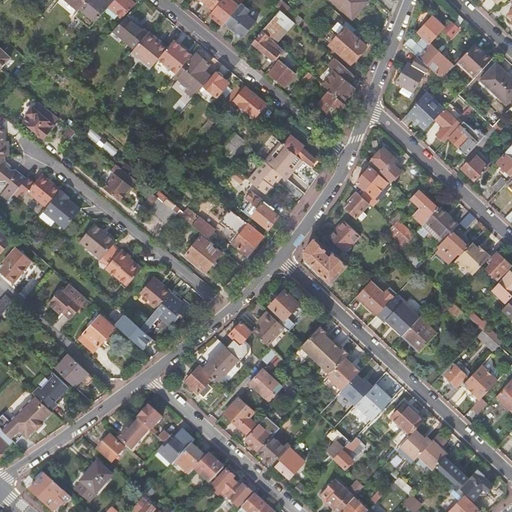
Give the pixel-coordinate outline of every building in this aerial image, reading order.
[(66,0),(78,9),(85,0),(66,0)] [(81,21),(88,27),(108,6),(106,4),(109,0),(108,0),(101,0),(100,0),(85,0),(77,11),(84,17),(81,21)] [(130,0),(112,0),(108,6),(121,18),(134,4),(130,0)] [(242,0),(220,0),(209,14),(222,24),(223,22),(232,12),(234,11),(236,8),(240,3),(242,0)] [(284,13),(289,7),(285,3),(281,0),(278,0),(274,5),(279,9),(284,13)] [(367,0),(332,0),(352,18),(368,0),(367,0)] [(232,12),(223,22),(228,26),(229,27),(233,31),(234,33),(234,34),(238,38),(241,38),(255,22),(246,14),(249,10),(240,3),(236,8),(234,11),(232,12)] [(302,19),(289,7),(284,13),(293,21),(297,25),(302,19)] [(261,29),(275,42),(293,21),(284,13),(279,9),(261,29)] [(126,15),(110,32),(133,50),(147,32),(126,15)] [(464,20),(459,15),(452,22),(457,27),(464,20)] [(414,42),(409,48),(418,57),(430,44),(444,29),(446,26),(445,25),(444,27),(433,17),(418,32),(424,38),(418,44),(414,42)] [(369,41),(355,28),(351,32),(345,26),(344,27),(337,21),(331,28),(338,33),(329,44),(350,63),(366,45),(365,45),(369,41)] [(446,26),(444,29),(451,37),(459,29),(457,27),(452,22),(451,21),(446,26)] [(253,43),(272,59),(278,52),(280,54),(283,50),(275,42),(261,29),(256,35),(258,36),(253,43)] [(133,50),(131,51),(144,61),(151,67),(157,59),(166,48),(155,39),(156,38),(148,31),(147,32),(133,50)] [(157,59),(175,74),(191,55),(173,40),(167,47),(166,48),(157,59)] [(475,43),(458,61),(475,76),(491,58),(475,43)] [(0,44),(0,66),(1,68),(12,54),(0,44)] [(428,66),(441,79),(447,73),(454,66),(430,44),(418,57),(428,66)] [(175,74),(174,75),(189,88),(185,92),(192,97),(210,75),(206,72),(204,70),(209,64),(196,53),(193,56),(191,54),(191,55),(175,74)] [(399,92),(409,98),(413,92),(424,72),(428,66),(418,57),(413,65),(407,62),(395,82),(403,86),(399,92)] [(353,74),(335,58),(329,65),(334,69),(322,84),(323,84),(330,90),(342,101),(349,93),(350,94),(355,87),(347,80),(353,74)] [(279,60),(268,73),(285,87),(295,74),(292,71),(293,69),(291,67),(290,69),(279,60)] [(481,79),(493,90),(507,75),(496,64),(497,64),(496,63),(481,79)] [(215,71),(203,86),(217,97),(228,83),(229,84),(230,83),(215,71)] [(322,84),(308,71),(297,84),(301,87),(308,79),(320,88),(323,84),(322,84)] [(447,73),(441,79),(458,95),(464,88),(470,82),(466,79),(466,80),(465,80),(460,85),(447,73)] [(511,79),(507,75),(493,90),(506,103),(511,97),(511,79)] [(237,84),(219,105),(223,108),(231,99),(253,117),(265,103),(242,84),(240,87),(237,84)] [(345,103),(342,101),(330,90),(318,103),(334,117),(345,103)] [(445,109),(425,91),(408,112),(415,119),(417,117),(422,122),(420,123),(426,129),(436,118),(445,109)] [(58,117),(38,101),(34,107),(32,105),(26,112),(28,114),(22,121),(44,138),(52,129),(50,127),(54,123),(58,117)] [(223,108),(219,105),(207,120),(211,123),(223,108)] [(283,111),(278,107),(262,127),(270,133),(275,127),(274,127),(271,125),(283,111)] [(133,119),(139,112),(134,108),(128,115),(133,119)] [(146,109),(137,121),(143,126),(150,117),(148,115),(150,112),(146,109)] [(458,122),(445,109),(436,118),(444,126),(437,134),(445,142),(449,137),(464,121),(462,118),(458,122)] [(285,113),(283,111),(271,125),(274,127),(285,113)] [(464,121),(449,137),(467,154),(477,144),(482,138),(464,121)] [(76,131),(69,126),(61,136),(68,141),(76,131)] [(499,133),(493,127),(482,138),(477,144),(483,149),(499,133)] [(235,133),(222,148),(235,159),(248,144),(235,133)] [(290,135),(283,144),(296,155),(297,154),(313,168),(318,161),(303,148),(304,146),(290,135)] [(268,163),(282,175),(286,178),(291,171),(290,171),(294,166),(290,162),(296,155),(283,144),(281,142),(275,150),(279,153),(275,157),(274,156),(272,160),(268,163)] [(511,146),(497,162),(510,175),(511,172),(511,146)] [(386,177),(390,181),(393,179),(395,180),(398,176),(397,174),(399,172),(391,165),(396,159),(384,147),(371,161),(381,171),(380,172),(386,177)] [(481,160),(483,158),(477,152),(462,167),(475,179),(488,166),(481,160)] [(271,154),(265,161),(268,163),(272,160),(274,156),(271,154)] [(4,155),(0,155),(0,179),(6,180),(9,183),(0,194),(0,195),(7,201),(14,193),(17,189),(26,179),(15,170),(8,169),(8,163),(4,160),(4,155)] [(290,171),(291,171),(301,159),(296,155),(290,162),(294,166),(290,171)] [(489,164),(483,158),(481,160),(488,166),(489,164)] [(249,181),(264,193),(275,179),(277,181),(282,175),(268,163),(265,161),(249,181)] [(136,180),(116,163),(110,170),(115,173),(104,187),(120,200),(127,191),(132,186),(136,180)] [(380,172),(377,169),(375,171),(370,166),(357,182),(365,190),(361,195),(369,203),(373,206),(378,201),(376,198),(391,182),(390,181),(386,177),(380,172)] [(235,169),(230,175),(241,184),(246,178),(235,169)] [(41,173),(39,175),(51,185),(53,183),(41,173)] [(17,189),(14,193),(17,196),(20,192),(24,195),(27,191),(46,207),(60,190),(53,183),(51,185),(39,175),(33,182),(27,177),(27,178),(26,178),(26,179),(17,189)] [(490,190),(494,195),(504,185),(499,180),(490,190)] [(46,207),(44,209),(64,227),(79,209),(67,199),(68,197),(60,190),(46,207)] [(273,208),(259,197),(252,191),(246,198),(251,202),(244,210),(252,216),(268,229),(278,216),(273,212),(271,210),(273,208)] [(361,195),(357,191),(349,200),(351,202),(346,208),(356,217),(369,203),(361,195)] [(424,193),(417,200),(426,209),(418,218),(425,224),(432,216),(431,215),(439,206),(424,193)] [(155,213),(163,203),(158,199),(150,209),(155,213)] [(176,212),(164,203),(163,203),(155,213),(175,229),(184,219),(176,212)] [(385,207),(380,213),(390,222),(395,216),(385,207)] [(458,224),(440,207),(432,216),(425,224),(424,225),(442,241),(452,231),(458,224)] [(222,220),(237,231),(245,219),(231,208),(222,220)] [(473,216),(469,212),(461,221),(465,225),(473,216)] [(395,216),(390,222),(409,240),(414,235),(400,222),(405,217),(401,213),(396,217),(395,216)] [(199,216),(192,225),(213,243),(220,234),(199,216)] [(328,256),(340,267),(352,257),(346,251),(361,235),(344,220),(329,236),(326,234),(321,239),(328,256)] [(248,223),(233,243),(248,255),(264,236),(248,223)] [(89,247),(102,258),(113,244),(115,241),(94,224),(80,242),(88,248),(89,247)] [(0,253),(0,254),(11,242),(0,231),(0,253)] [(442,241),(437,246),(440,248),(437,252),(449,263),(459,252),(461,254),(468,246),(452,231),(442,241)] [(201,235),(185,255),(206,271),(221,252),(201,235)] [(325,286),(341,268),(340,267),(328,256),(326,259),(320,254),(323,251),(311,239),(299,255),(299,262),(300,262),(325,286)] [(473,274),(490,256),(479,246),(477,248),(472,242),(468,246),(461,254),(455,260),(460,265),(464,266),(473,274)] [(102,258),(99,261),(106,267),(127,286),(127,285),(140,270),(127,259),(129,257),(121,250),(120,250),(113,244),(102,258)] [(0,271),(12,282),(26,267),(32,261),(16,247),(2,262),(5,264),(0,269),(0,271)] [(403,247),(399,251),(407,258),(410,254),(403,247)] [(493,261),(486,268),(498,279),(510,265),(497,252),(491,259),(493,261)] [(127,259),(140,270),(142,268),(129,257),(127,259)] [(32,261),(26,267),(31,271),(37,265),(32,261)] [(501,305),(511,294),(511,272),(509,270),(488,293),(501,305)] [(149,303),(157,309),(171,291),(153,276),(141,292),(151,301),(149,303)] [(368,284),(361,277),(356,282),(364,288),(368,284)] [(368,284),(364,288),(357,296),(371,309),(385,295),(371,281),(368,284)] [(78,311),(82,305),(88,299),(68,283),(63,289),(61,287),(48,302),(60,314),(63,310),(64,309),(66,310),(64,312),(71,318),(78,311)] [(157,309),(153,313),(170,327),(181,314),(184,316),(193,305),(183,297),(179,301),(176,298),(181,292),(175,287),(171,291),(157,309)] [(284,327),(288,331),(295,324),(292,322),(304,309),(284,290),(269,306),(276,312),(273,316),(284,327)] [(414,304),(399,291),(383,308),(398,321),(414,304)] [(5,295),(0,300),(0,313),(12,301),(5,295)] [(511,298),(502,308),(511,317),(511,298)] [(464,312),(452,301),(447,307),(458,317),(464,312)] [(414,304),(398,321),(402,326),(418,309),(414,304)] [(470,310),(466,314),(483,329),(486,326),(487,325),(470,310)] [(257,335),(267,345),(281,332),(284,327),(273,316),(267,311),(261,318),(263,321),(259,325),(253,332),(257,335)] [(100,314),(79,338),(94,351),(115,327),(100,314)] [(141,328),(126,315),(117,325),(138,344),(147,334),(141,328)] [(437,332),(420,316),(403,334),(420,350),(437,332)] [(251,330),(242,322),(230,334),(240,344),(246,338),(250,342),(257,335),(253,332),(251,330)] [(327,332),(320,326),(302,345),(296,351),(305,358),(309,354),(316,360),(323,366),(319,371),(326,378),(328,376),(346,357),(350,353),(343,347),(341,349),(339,347),(327,336),(325,334),(327,332)] [(486,326),(483,329),(499,345),(504,339),(501,336),(498,339),(496,337),(497,336),(486,326)] [(499,345),(483,329),(478,335),(494,351),(499,345)] [(267,345),(271,348),(272,349),(284,335),(281,332),(267,345)] [(225,345),(204,368),(218,381),(239,358),(225,345)] [(6,354),(1,359),(5,363),(11,358),(6,354)] [(56,364),(54,367),(55,368),(74,386),(82,379),(86,382),(92,376),(69,354),(57,366),(56,364)] [(328,376),(342,390),(346,386),(350,382),(352,379),(360,371),(359,369),(355,365),(346,357),(328,376)] [(458,360),(454,364),(466,375),(470,371),(458,360)] [(452,362),(442,373),(451,382),(454,385),(450,389),(446,393),(450,397),(463,383),(469,377),(466,375),(454,364),(452,362)] [(469,377),(463,383),(480,399),(481,397),(498,379),(481,364),(469,377)] [(186,380),(191,385),(204,397),(213,387),(208,383),(212,378),(199,366),(186,380)] [(262,369),(250,382),(269,399),(281,386),(262,369)] [(39,386),(33,392),(51,410),(57,403),(54,400),(68,386),(56,374),(42,389),(39,386)] [(357,391),(363,397),(378,381),(372,376),(357,391)] [(392,386),(382,377),(378,381),(363,397),(373,406),(392,386)] [(511,378),(497,395),(511,409),(511,378)] [(342,390),(320,414),(333,426),(335,427),(340,422),(352,409),(345,401),(349,397),(346,393),(354,385),(350,382),(346,386),(342,390)] [(296,392),(291,387),(286,392),(291,397),(296,392)] [(254,412),(238,397),(224,413),(240,428),(247,434),(247,433),(257,424),(249,417),(254,412)] [(481,397),(480,399),(470,409),(476,414),(487,403),(481,397)] [(416,429),(424,420),(405,402),(392,416),(411,434),(416,429)] [(148,407),(137,419),(138,420),(149,430),(150,431),(161,418),(148,407)] [(294,422),(290,417),(278,430),(282,435),(294,422)] [(127,428),(118,438),(131,450),(138,443),(139,441),(149,430),(138,420),(135,423),(129,430),(127,428)] [(340,422),(335,427),(350,441),(351,443),(357,437),(361,432),(355,427),(350,432),(340,422)] [(303,433),(307,427),(305,425),(303,428),(300,424),(297,427),(303,433)] [(245,439),(259,451),(272,436),(265,429),(263,431),(257,426),(245,439)] [(335,427),(333,426),(328,432),(336,439),(326,450),(334,457),(342,449),(350,441),(335,427)] [(0,453),(13,440),(0,427),(0,453)] [(159,438),(165,443),(172,435),(176,431),(174,429),(170,433),(168,432),(167,433),(165,431),(159,438)] [(171,449),(179,456),(191,444),(194,440),(182,429),(174,438),(172,436),(173,435),(172,435),(165,443),(161,447),(168,453),(171,449)] [(405,440),(395,451),(410,465),(418,455),(432,441),(426,436),(425,437),(423,439),(421,437),(422,435),(416,429),(411,434),(405,440)] [(149,430),(139,441),(141,443),(151,431),(150,431),(149,430)] [(386,449),(392,454),(395,451),(405,440),(399,434),(386,449)] [(418,455),(433,469),(436,466),(442,459),(447,453),(438,445),(444,439),(439,434),(432,441),(418,455)] [(111,435),(97,450),(112,463),(125,447),(111,435)] [(272,436),(259,451),(272,463),(277,457),(279,459),(282,455),(289,447),(291,445),(287,442),(283,446),(272,436)] [(351,443),(350,441),(342,449),(343,450),(336,458),(345,468),(353,459),(352,458),(365,444),(357,437),(351,443)] [(179,457),(194,471),(195,469),(206,457),(191,444),(179,456),(179,457)] [(289,447),(282,455),(283,457),(276,465),(290,478),(305,461),(289,447)] [(209,454),(206,457),(195,469),(210,482),(224,467),(209,454)] [(112,475),(98,463),(82,482),(83,482),(76,491),(89,502),(96,494),(106,483),(112,475)] [(213,484),(225,495),(237,482),(232,478),(234,476),(227,470),(213,484)] [(65,504),(72,497),(63,490),(63,491),(51,479),(45,474),(29,490),(52,511),(62,501),(65,504)] [(137,474),(131,480),(133,482),(138,486),(144,480),(137,474)] [(363,486),(358,480),(347,491),(334,479),(320,494),(326,499),(324,501),(329,505),(330,503),(335,507),(339,511),(348,501),(353,496),(363,486)] [(464,495),(466,493),(464,492),(453,481),(452,480),(447,485),(458,495),(457,495),(458,496),(459,496),(461,495),(463,496),(464,495)] [(237,482),(225,495),(237,506),(250,491),(243,485),(241,487),(237,482)] [(106,483),(96,494),(98,496),(108,484),(106,483)] [(151,488),(146,493),(148,495),(156,502),(161,496),(151,488)] [(412,493),(404,502),(415,511),(416,511),(424,503),(412,493)] [(273,511),(253,494),(242,507),(247,511),(273,511)] [(477,511),(480,510),(464,495),(463,496),(447,511),(477,511)] [(145,498),(143,497),(132,509),(134,511),(155,511),(157,510),(158,510),(156,508),(154,506),(145,498)] [(359,511),(348,501),(339,511),(359,511)]
